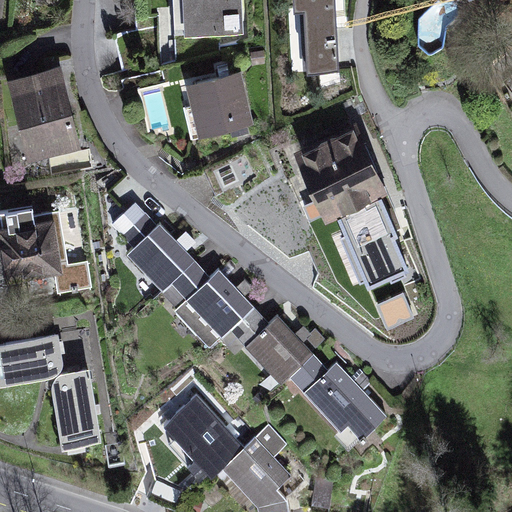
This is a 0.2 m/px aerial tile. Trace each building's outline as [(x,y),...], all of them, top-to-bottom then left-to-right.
[(246,0),(179,0),(183,42),(249,36),(246,0)] [(338,0),(287,0),(291,72),(341,70),(338,0)] [(60,73),(9,84),(27,162),(77,150),(60,73)] [(243,77),(187,90),(199,142),(255,129),(243,77)] [(358,135),(294,161),(321,226),(384,200),(358,135)] [(121,230),(143,209),(133,198),(110,218),(121,230)] [(133,243),(156,223),(143,209),(121,230),(133,243)] [(68,212),(0,224),(0,241),(8,289),(57,280),(60,298),(87,294),(83,268),(62,272),(60,260),(76,257),(68,212)] [(133,243),(127,250),(162,290),(194,259),(161,219),(156,223),(133,243)] [(209,275),(194,259),(162,290),(176,306),(209,275)] [(255,306),(219,266),(209,275),(176,306),(211,345),(231,328),(255,306)] [(269,321),(255,306),(231,328),(246,344),(269,321)] [(312,351),(278,313),(269,321),(246,344),(280,382),(290,373),(312,351)] [(56,339),(0,349),(0,392),(53,383),(61,371),(56,339)] [(302,388),(326,366),(312,351),(290,373),(302,388)] [(302,388),(339,428),(348,419),(364,436),(388,414),(364,387),(373,379),(362,367),(353,375),(336,357),(326,366),(302,388)] [(86,376),(63,379),(51,389),(61,451),(97,445),(86,376)] [(222,473),(248,451),(200,399),(167,431),(212,485),(222,473)] [(248,451),(222,473),(256,511),(287,511),(286,507),(276,499),(293,483),(277,466),(286,455),(267,434),(248,451)]
